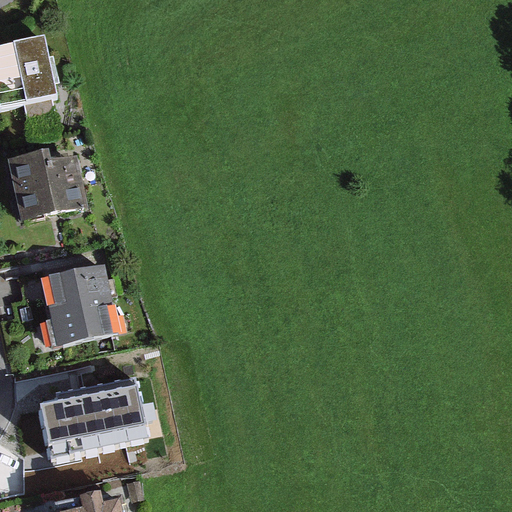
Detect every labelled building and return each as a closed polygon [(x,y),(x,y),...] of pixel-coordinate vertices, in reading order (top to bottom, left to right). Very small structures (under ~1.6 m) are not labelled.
[(0,111),(49,102),(38,45),(0,51),(0,111)] [(20,158),(31,218),(88,207),(76,147),(20,158)] [(50,305),(58,345),(113,334),(106,303),(114,301),(106,262),(51,273),(57,304),(50,305)] [(42,404),(53,457),(149,437),(137,384),(42,404)] [(83,506),(60,511),(124,511),(122,498),(103,502),(101,490),(80,495),(83,506)]
